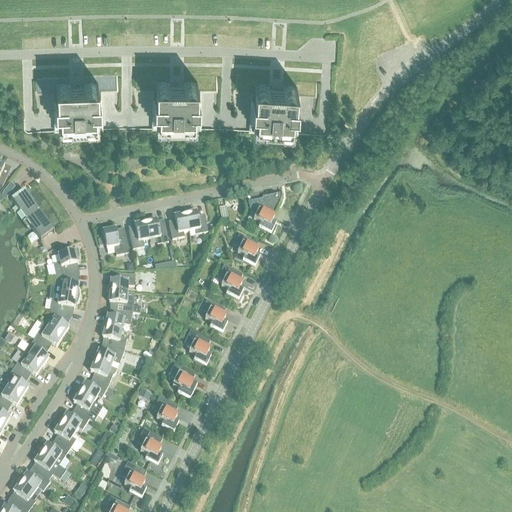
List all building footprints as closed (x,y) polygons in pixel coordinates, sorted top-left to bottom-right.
[(155,83),(155,84),(156,84),(156,97),(154,97),(154,108),(155,108),(155,106),(159,106),(159,122),(168,122),(168,125),(184,126),(184,123),(194,123),(194,106),(198,106),(198,108),(199,108),(199,97),(197,97),(197,84),(198,84),(198,83),(183,83),(183,84),(184,84),(184,88),(169,88),(169,84),(170,84),(170,83),(155,83)] [(70,124),(71,127),(86,126),(86,124),(96,123),(95,107),(99,107),(99,108),(100,108),(100,98),(98,98),(97,85),(98,85),(98,84),(84,84),(84,85),(85,85),(85,89),(69,89),(69,85),(70,85),(56,85),(56,86),(57,86),(57,99),(55,99),(55,110),(56,110),(56,108),(60,108),(61,124),(70,124)] [(266,129),(281,129),(282,126),(291,127),(292,111),(296,111),(296,113),(297,113),(298,102),(295,102),(296,89),(297,89),(297,88),(283,87),(283,88),(284,88),(283,92),(268,91),(268,87),(269,87),(269,86),(255,85),(255,86),(256,86),(255,99),(253,99),(252,110),(253,110),(253,108),(257,109),(256,125),(266,126),(266,129)] [(0,187),(2,188),(9,173),(3,171),(4,169),(0,166),(0,187)] [(10,184),(2,195),(6,199),(15,188),(10,184)] [(25,192),(12,202),(26,222),(39,212),(25,192)] [(282,193),(281,192),(281,194),(265,198),(263,202),(262,201),(262,200),(248,203),(250,213),(256,216),(253,222),(260,226),(259,229),(258,229),(257,229),(268,234),(269,234),(270,234),(271,233),(272,233),(272,232),(273,231),(276,225),(275,225),(275,226),(272,224),(274,220),(271,218),(273,213),(275,214),(281,202),(281,201),(282,200),(282,198),(282,197),(282,196),(282,195),(282,193)] [(39,212),(26,222),(40,241),(53,232),(39,212)] [(196,213),(185,216),(189,233),(195,232),(196,237),(208,234),(205,219),(198,220),(196,213)] [(189,233),(185,216),(174,218),(176,225),(169,227),(172,242),(184,239),(183,234),(189,233)] [(149,241),(145,221),(143,222),(141,222),(140,223),(138,224),(137,225),(137,226),(134,226),(135,230),(128,231),(133,252),(144,249),(143,243),(149,241)] [(147,221),(145,221),(149,241),(156,240),(157,247),(168,244),(164,224),(157,225),(157,222),(154,222),(153,222),(154,221),(152,221),(150,221),(148,221),(147,221)] [(104,239),(106,250),(114,249),(116,258),(129,255),(124,232),(116,234),(115,231),(112,231),(112,230),(110,230),(108,230),(107,230),(105,230),(103,230),(102,230),(100,231),(100,232),(101,231),(103,239),(104,239)] [(243,263),(252,268),(253,267),(254,267),(255,266),(256,265),(257,264),(257,263),(259,258),(258,259),(255,257),(258,253),(255,251),(258,245),(239,236),(234,246),(240,249),(237,255),(237,256),(234,261),(242,266),(243,265),(242,265),(243,263)] [(53,266),(56,277),(77,276),(74,266),(78,265),(77,262),(78,262),(79,260),(79,259),(79,257),(79,255),(78,253),(78,252),(77,250),(77,251),(69,254),(58,257),(60,264),(53,266)] [(241,296),(243,292),(239,290),(242,286),(238,284),(242,276),(223,267),(217,279),(224,283),(221,289),(228,292),(226,296),(225,295),(225,296),(236,301),(237,300),(238,300),(239,299),(241,296)] [(107,291),(106,293),(127,294),(128,288),(134,288),(135,277),(114,275),(114,282),(110,282),(110,285),(109,285),(108,286),(107,288),(107,290),(107,291)] [(52,288),(51,294),(59,296),(80,299),(80,296),(80,293),(79,290),(79,291),(78,290),(79,287),(75,287),(77,276),(56,277),(54,288),(52,288)] [(127,294),(106,293),(106,295),(107,297),(107,298),(107,300),(108,302),(109,302),(109,305),(112,305),(112,312),(133,315),(140,316),(140,308),(133,308),(133,301),(134,295),(127,294)] [(51,294),(50,301),(52,301),(50,313),(52,313),(68,318),(70,319),(71,309),(75,310),(75,307),(76,307),(78,305),(79,302),(80,299),(59,296),(51,294)] [(205,322),(208,323),(212,325),(210,329),(209,328),(209,329),(219,334),(221,333),(222,333),(223,332),(225,329),(227,325),(223,324),(225,319),(222,317),(225,311),(206,302),(201,313),(208,316),(205,322)] [(102,326),(102,328),(122,333),(123,326),(130,328),(133,315),(112,312),(111,318),(107,318),(106,321),(105,320),(104,322),(103,323),(103,325),(102,326)] [(51,324),(48,329),(62,339),(69,330),(62,326),(67,318),(52,313),(47,322),(51,324)] [(48,329),(42,326),(39,331),(40,332),(34,342),(46,350),(50,345),(56,349),(62,339),(48,329)] [(104,348),(107,349),(124,354),(127,340),(120,339),(122,333),(102,328),(101,330),(101,332),(101,333),(101,335),(102,337),(103,337),(102,340),(106,341),(104,348)] [(210,343),(208,341),(190,333),(184,345),(191,349),(188,355),(196,358),(194,362),(193,361),(193,362),(203,367),(205,366),(206,366),(207,365),(209,362),(211,358),(207,357),(209,352),(206,351),(210,343)] [(34,342),(24,356),(27,359),(42,369),(49,360),(43,355),(46,350),(34,342)] [(98,352),(94,363),(111,369),(113,364),(119,366),(124,354),(107,349),(105,355),(98,352)] [(20,361),(13,371),(26,379),(29,374),(35,378),(42,369),(27,359),(24,363),(20,361)] [(97,376),(94,383),(108,389),(113,377),(114,377),(116,374),(116,372),(111,369),(94,363),(90,374),(97,376)] [(174,366),(168,378),(175,382),(172,388),(180,391),(178,395),(177,394),(177,395),(187,400),(189,400),(190,399),(191,398),(192,395),(197,387),(191,384),(195,376),(174,366)] [(10,384),(7,389),(22,399),(28,389),(22,385),(26,379),(13,371),(6,382),(10,384)] [(84,385),(79,395),(94,403),(97,398),(101,401),(106,392),(111,395),(113,392),(108,389),(94,383),(91,388),(84,385)] [(0,391),(0,406),(6,410),(10,404),(16,408),(22,399),(7,389),(4,394),(0,391)] [(79,395),(73,404),(79,408),(76,414),(89,422),(94,425),(103,409),(94,403),(79,395)] [(176,429),(178,425),(175,423),(177,418),(174,417),(178,409),(159,399),(153,412),(159,415),(156,421),(163,424),(162,428),(161,427),(160,428),(171,433),(172,433),(174,432),(175,431),(176,429)] [(0,427),(4,429),(9,419),(3,416),(6,410),(0,406),(0,427)] [(66,416),(60,425),(75,435),(78,430),(82,432),(89,422),(76,414),(72,419),(66,416)] [(60,439),(56,444),(69,453),(76,442),(72,440),(75,435),(60,425),(54,435),(60,439)] [(160,462),(162,458),(158,456),(161,451),(158,450),(162,440),(144,431),(137,445),(143,448),(140,454),(147,458),(146,461),(145,460),(144,461),(155,466),(156,466),(158,465),(159,464),(160,462)] [(47,446),(40,455),(59,468),(69,453),(56,444),(53,450),(47,446)] [(40,469),(36,474),(49,483),(52,477),(60,482),(66,473),(59,468),(40,455),(34,465),(40,469)] [(144,495),(146,491),(142,489),(144,485),(141,483),(146,473),(127,464),(120,478),(127,481),(124,487),(131,491),(129,494),(128,494),(139,499),(140,499),(142,498),(143,497),(144,495)] [(18,481),(17,483),(34,495),(38,490),(43,494),(50,484),(49,483),(36,474),(33,472),(29,477),(26,475),(24,478),(24,477),(22,478),(21,479),(19,480),(18,481)] [(16,496),(11,502),(26,511),(29,511),(35,504),(30,500),(34,495),(17,483),(16,484),(15,486),(14,487),(14,489),(13,491),(14,491),(15,491),(13,494),(16,496)] [(128,511),(130,508),(110,499),(104,511),(106,511),(128,511)] [(0,511),(26,511),(11,502),(7,509),(4,508),(2,511),(2,510),(0,511)]
